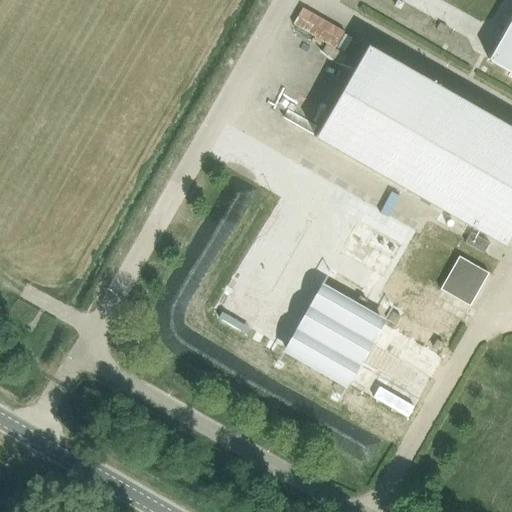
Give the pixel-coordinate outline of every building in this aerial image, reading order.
[(511,16),(487,60),(511,74),(511,16)] [(511,128),(366,46),(314,138),(506,246),(511,234),(511,128)] [(332,244),(371,272),(353,298),(380,317),(396,294),(381,283),(382,282),(379,280),(403,246),(355,212),(332,244)] [(473,233),(467,243),(486,254),(492,243),(473,233)] [(459,257),(439,290),(469,307),(488,274),(459,257)] [(328,268),(321,281),(345,294),(352,280),(328,268)] [(284,350),(345,384),(380,321),(320,287),(284,350)] [(273,340),(279,329),(259,317),(253,328),(273,340)] [(511,511),(511,474),(504,470),(480,511),(511,511)]
